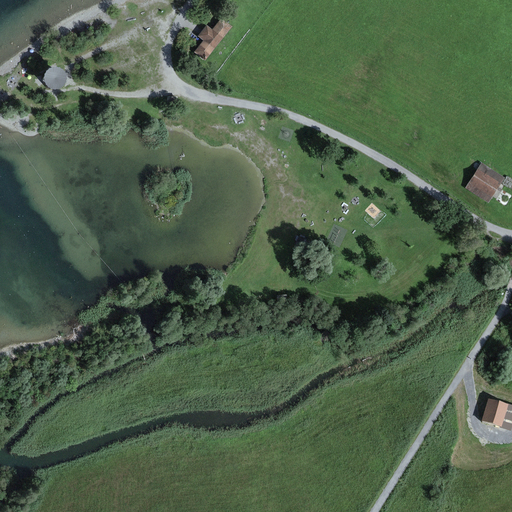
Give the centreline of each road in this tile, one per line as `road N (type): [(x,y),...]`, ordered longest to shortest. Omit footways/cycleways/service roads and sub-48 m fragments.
road 1 (track): [(511,235),(310,122),(181,86),(167,53),(190,0)]
road 2 (track): [(375,511),(511,286)]
